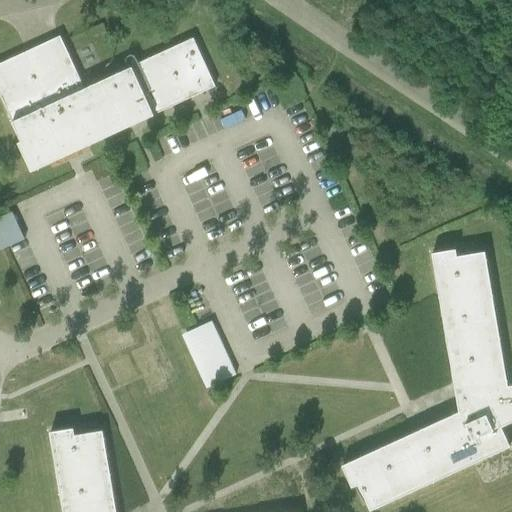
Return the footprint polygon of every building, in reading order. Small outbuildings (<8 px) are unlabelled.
[(60,36),(25,52),(0,63),(0,94),(34,169),(215,86),(193,38),(84,88),(60,36)] [(0,250),(8,247),(24,239),(12,212),(0,217),(0,250)] [(371,509),(510,445),(502,426),(511,420),(511,384),(508,385),(485,251),(457,256),(456,251),(455,249),(432,252),(459,411),(342,465),(352,486),(354,485),(358,483),(371,509)] [(211,386),(236,375),(211,322),(187,333),(211,386)] [(116,511),(103,430),(75,434),(74,430),(73,427),(50,431),(63,511),(116,511)]
